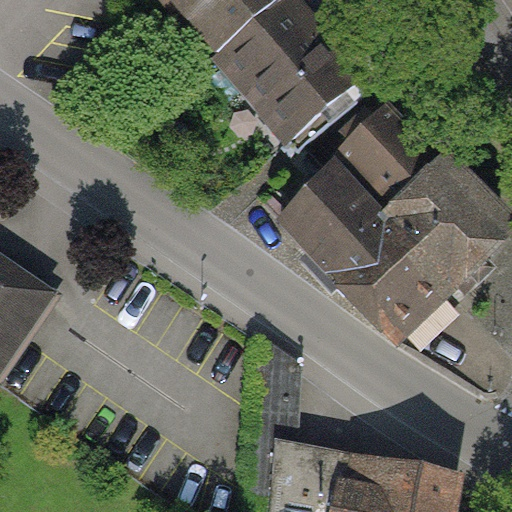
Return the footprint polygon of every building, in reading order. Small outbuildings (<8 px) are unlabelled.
[(169,0),(221,61),(289,5),(284,0),(169,0)] [(289,5),(221,61),(298,154),(366,98),(357,87),(289,5)] [(384,227),(445,290),(504,232),(443,169),(439,173),(388,122),(346,162),(394,215),(384,227)] [(334,175),(283,227),(399,346),(451,297),(445,290),(384,227),(334,175)] [(0,393),(59,307),(0,266),(0,393)] [(464,511),(470,479),(353,458),(351,465),(295,457),(298,421),(300,376),(261,350),(250,511),(464,511)]
